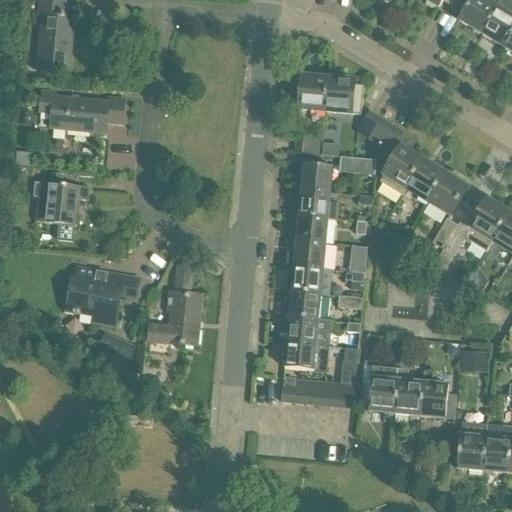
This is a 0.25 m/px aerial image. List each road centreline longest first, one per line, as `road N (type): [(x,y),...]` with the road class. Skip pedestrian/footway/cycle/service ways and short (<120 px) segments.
road 1 (residential): [(245,248),(159,223),(141,200),(168,11),(267,21)]
road 2 (residential): [(511,142),(323,26),(267,21)]
road 3 (residential): [(219,511),(245,248)]
road 4 (residential): [(245,248),(267,21)]
